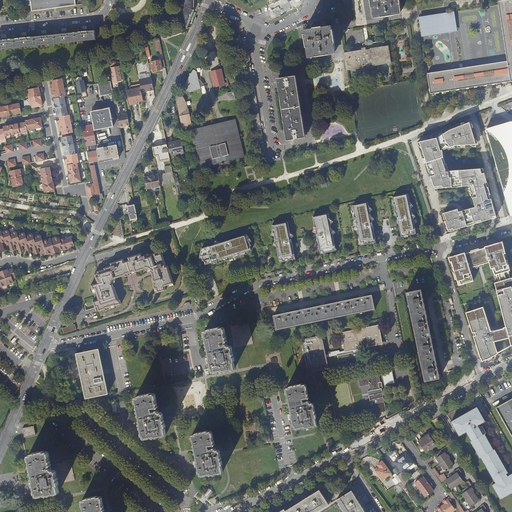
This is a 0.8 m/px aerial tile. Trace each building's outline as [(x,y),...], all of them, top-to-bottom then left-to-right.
[(25,0),(26,5),(31,4),(32,11),(76,5),(74,0),(25,0)] [(194,0),(180,0),(183,21),(184,21),(186,29),(194,10),(194,0)] [(275,18),(296,8),(292,0),(291,0),(271,10),(275,18)] [(369,0),(371,8),(372,8),(373,18),(394,15),(401,14),(400,9),(401,9),(399,0),(369,0)] [(436,76),(429,77),(429,78),(431,93),(456,89),(511,80),(511,0),(499,0),(498,0),(499,4),(508,60),(453,69),(453,71),(438,73),(439,76),(436,77),(436,76)] [(454,11),(418,16),(419,17),(421,36),(457,31),(454,11)] [(333,35),(332,25),(324,26),(310,28),(303,30),(304,34),(306,48),(308,58),(315,57),(329,55),(336,54),(335,49),(336,49),(334,35),(333,35)] [(64,31),(66,42),(96,39),(95,30),(87,31),(87,29),(82,29),(82,32),(67,33),(67,31),(64,31)] [(1,40),(0,39),(0,49),(66,42),(64,31),(61,31),(62,34),(47,35),(46,33),(41,33),(42,36),(27,37),(26,35),(21,35),(21,38),(6,39),(6,37),(1,38),(1,40)] [(257,148),(259,164),(266,162),(254,92),(245,37),(237,38),(241,58),(245,85),(257,148)] [(362,49),(344,52),(345,60),(347,68),(363,65),(373,64),(391,61),(388,45),(382,46),(381,40),(369,42),(368,43),(369,48),(366,48),(366,47),(363,47),(362,47),(362,49)] [(162,53),(160,42),(152,44),(154,55),(162,53)] [(208,60),(210,67),(220,65),(218,57),(208,60)] [(165,68),(163,60),(160,60),(152,61),(152,59),(151,60),(152,67),(151,67),(151,69),(152,68),(153,71),(165,68)] [(119,65),(111,67),(114,82),(121,80),(119,65)] [(210,67),(212,78),(213,82),(214,87),(224,85),(222,77),(220,65),(210,67)] [(197,72),(193,69),(193,71),(191,70),(189,73),(190,73),(183,89),(190,92),(200,90),(200,87),(198,79),(197,72)] [(453,69),(428,73),(429,77),(436,76),(436,77),(439,76),(438,73),(453,71),(453,69)] [(154,90),(151,77),(146,78),(140,80),(139,80),(139,84),(141,92),(154,90)] [(224,85),(214,87),(215,91),(229,87),(227,78),(224,78),(224,77),(222,77),(224,85)] [(305,137),(295,77),(278,80),(288,140),(305,137)] [(53,86),(51,86),(53,94),(55,93),(55,95),(56,98),(54,99),(59,117),(60,122),(62,130),(63,135),(73,133),(69,115),(68,115),(67,112),(69,112),(66,99),(65,100),(64,97),(66,96),(62,79),(52,80),(53,84),(53,86)] [(85,79),(77,81),(79,92),(87,91),(85,79)] [(112,93),(110,80),(97,83),(98,88),(100,96),(112,93)] [(139,84),(129,86),(130,89),(126,90),(129,105),(137,103),(137,102),(143,100),(141,92),(139,84)] [(39,103),(35,88),(29,89),(29,92),(28,92),(30,105),(32,105),(32,108),(40,106),(39,103)] [(234,91),(227,93),(229,101),(235,99),(234,91)] [(188,112),(187,109),(185,109),(184,102),(185,102),(185,100),(181,96),(175,97),(181,126),(191,124),(188,112)] [(19,103),(0,107),(0,117),(21,113),(19,103)] [(109,108),(101,109),(101,108),(100,109),(100,110),(90,112),(94,130),(113,126),(109,108)] [(127,113),(117,115),(119,127),(124,126),(124,125),(125,125),(129,124),(127,113)] [(0,139),(6,138),(5,136),(28,132),(27,130),(42,127),(40,118),(25,121),(26,122),(3,127),(4,129),(0,129),(0,139)] [(197,134),(196,129),(190,131),(199,168),(204,166),(203,161),(208,162),(214,163),(215,167),(230,164),(229,159),(233,157),(237,153),(239,158),(243,157),(235,120),(230,121),(231,125),(227,125),(222,124),(219,125),(217,125),(212,126),(207,127),(204,129),(200,132),(197,134)] [(511,120),(486,128),(511,215),(511,214),(511,120)] [(92,125),(82,127),(86,150),(88,150),(87,145),(96,144),(93,130),(92,125)] [(485,220),(497,216),(486,176),(485,172),(481,173),(479,168),(447,169),(442,149),(454,146),(475,144),(470,127),(462,127),(455,127),(447,132),(437,138),(419,141),(433,182),(435,187),(469,185),(475,206),(458,212),(457,208),(442,213),(448,231),(471,224),(485,220)] [(72,136),(64,137),(73,174),(75,183),(81,181),(80,179),(82,178),(79,165),(78,166),(77,163),(79,163),(77,154),(75,154),(75,151),(76,151),(74,138),(72,138),(72,136)] [(73,174),(64,137),(61,138),(62,143),(63,147),(65,156),(67,156),(67,159),(68,161),(65,161),(66,165),(67,165),(69,174),(68,174),(69,178),(70,183),(75,183),(73,174)] [(169,155),(183,153),(180,139),(166,142),(167,144),(169,155)] [(40,140),(33,141),(34,148),(42,146),(40,140)] [(26,142),(19,144),(20,151),(28,149),(26,142)] [(97,151),(87,153),(93,184),(96,198),(98,210),(103,210),(102,208),(103,208),(103,206),(104,205),(103,200),(101,201),(99,191),(93,163),(99,161),(99,162),(100,162),(99,161),(113,158),(113,159),(114,159),(113,159),(115,158),(118,157),(116,144),(96,149),(97,151)] [(152,147),(154,156),(158,155),(159,160),(170,158),(169,155),(167,144),(152,147)] [(12,145),(5,147),(6,153),(13,152),(12,145)] [(43,154),(36,155),(37,162),(45,160),(43,154)] [(29,156),(22,158),(23,165),(30,163),(29,156)] [(15,159),(7,161),(9,167),(16,166),(15,159)] [(163,179),(173,177),(171,164),(164,166),(166,172),(161,173),(163,179)] [(50,167),(40,169),(43,183),(42,184),(44,192),(54,190),(53,182),(52,182),(50,167)] [(20,169),(10,171),(13,187),(23,185),(20,169)] [(158,176),(144,178),(147,191),(152,190),(152,187),(160,186),(158,176)] [(96,198),(93,184),(86,185),(89,200),(96,198)] [(416,233),(408,194),(393,197),(401,236),(416,233)] [(375,242),(367,203),(353,206),(361,245),(375,242)] [(130,220),(137,218),(134,204),(127,206),(130,220)] [(336,253),(328,214),(313,217),(321,256),(336,253)] [(294,261),(286,222),(272,225),(280,264),(294,261)] [(70,248),(67,240),(60,242),(59,240),(51,243),(50,240),(42,243),(42,242),(35,244),(33,237),(26,240),(25,236),(19,239),(17,235),(10,237),(9,234),(2,236),(1,233),(0,233),(0,252),(3,251),(1,243),(4,242),(4,244),(7,243),(10,251),(14,250),(12,245),(16,244),(18,252),(22,251),(21,246),(24,245),(26,254),(30,253),(29,248),(32,247),(34,255),(38,254),(36,249),(39,248),(42,256),(50,254),(50,255),(59,252),(59,251),(62,249),(63,251),(70,248)] [(206,264),(251,250),(247,235),(201,249),(206,264)] [(511,346),(511,345),(511,278),(500,242),(475,249),(448,257),(457,284),(471,281),(470,268),(488,262),(496,281),(494,283),(506,326),(491,331),(483,306),(465,312),(482,361),(492,357),(497,354),(494,342),(509,338),(511,346)] [(129,260),(126,262),(130,273),(135,272),(145,269),(145,268),(149,270),(151,271),(151,273),(152,275),(153,278),(151,278),(153,285),(155,290),(156,289),(157,293),(166,291),(165,287),(173,284),(168,266),(166,266),(162,253),(156,255),(156,253),(149,255),(149,254),(142,256),(141,253),(128,258),(129,260)] [(118,301),(116,295),(114,290),(113,288),(113,285),(112,284),(112,281),(115,278),(116,279),(125,276),(125,275),(130,273),(126,262),(124,262),(123,259),(110,264),(110,266),(103,268),(104,269),(93,273),(93,274),(93,275),(96,284),(91,285),(92,290),(95,290),(98,300),(96,301),(93,302),(94,306),(95,308),(97,308),(98,312),(105,310),(105,309),(114,307),(121,305),(121,304),(120,300),(118,301)] [(0,286),(16,282),(15,278),(17,277),(14,269),(9,270),(9,269),(0,271),(0,272),(0,273),(0,286)] [(421,290),(408,293),(427,382),(440,380),(439,373),(437,366),(434,350),(432,343),(429,326),(428,320),(424,303),(423,297),(421,290)] [(283,313),(274,315),(277,330),(375,310),(372,295),(362,297),(342,301),(323,305),(303,309),(283,313)] [(65,333),(77,329),(75,323),(63,327),(65,333)] [(378,326),(340,333),(344,351),(338,352),(338,350),(329,352),(330,354),(325,355),(321,336),(302,340),(306,362),(305,362),(306,363),(308,372),(328,368),(325,358),(352,352),(352,354),(363,352),(362,348),(382,344),(378,326)] [(209,357),(211,366),(211,370),(213,370),(213,373),(222,371),(223,372),(235,369),(234,362),(235,362),(231,346),(228,346),(228,344),(225,344),(225,342),(227,342),(224,327),(221,328),(220,327),(207,330),(207,331),(204,332),(209,357)] [(99,349),(76,354),(86,399),(108,394),(99,349)] [(392,372),(382,374),(385,385),(394,383),(392,372)] [(380,382),(378,374),(358,378),(360,386),(369,384),(370,390),(368,391),(373,414),(386,411),(381,388),(379,389),(378,383),(380,382)] [(289,387),(286,388),(291,414),(293,427),(294,426),(295,429),(304,427),(304,428),(317,426),(315,418),(317,418),(313,402),(310,403),(309,400),(307,401),(307,398),(309,398),(306,384),(303,385),(302,383),(289,386),(289,387)] [(140,423),(142,432),(141,432),(142,436),(143,436),(144,438),(153,437),(153,438),(166,435),(165,428),(166,428),(163,412),(159,412),(159,410),(157,411),(156,408),(158,407),(155,393),(152,394),(151,393),(138,396),(138,397),(135,397),(140,423)] [(511,398),(496,408),(511,435),(511,398)] [(452,421),(460,435),(467,431),(472,441),(471,441),(475,448),(477,447),(479,450),(477,451),(480,458),(482,457),(485,464),(487,463),(489,466),(487,467),(496,483),(493,485),(501,499),(511,493),(511,473),(509,475),(508,476),(506,473),(508,473),(500,459),(497,460),(496,458),(498,456),(494,448),(493,449),(490,443),(487,445),(485,442),(488,440),(485,434),(485,433),(482,426),(480,427),(478,424),(480,423),(485,421),(477,408),(471,411),(470,410),(462,415),(463,417),(461,418),(460,416),(452,421)] [(34,426),(23,428),(25,437),(36,435),(34,426)] [(192,435),(197,461),(196,461),(198,470),(199,474),(200,473),(200,476),(210,474),(210,475),(222,473),(221,466),(222,465),(219,450),(215,450),(215,448),(213,448),(212,446),(214,445),(211,431),(208,432),(208,431),(194,433),(195,435),(192,435)] [(428,435),(418,441),(425,452),(435,446),(433,442),(435,441),(432,436),(430,438),(428,435)] [(55,491),(44,450),(32,453),(32,454),(29,455),(34,481),(33,481),(35,490),(36,493),(37,493),(37,495),(44,493),(55,491)] [(45,450),(44,450),(55,491),(55,493),(59,492),(58,485),(59,485),(56,469),(52,470),(52,467),(50,468),(49,465),(51,465),(49,451),(45,451),(45,450)] [(440,451),(434,456),(444,471),(453,464),(452,462),(453,461),(451,458),(449,456),(448,457),(447,455),(445,452),(442,454),(440,451)] [(405,453),(393,461),(401,472),(413,463),(405,453)] [(71,458),(62,460),(63,464),(67,483),(76,481),(75,480),(76,479),(76,475),(74,475),(71,458)] [(63,464),(62,460),(58,460),(59,462),(57,462),(62,484),(67,483),(63,464)] [(390,473),(381,461),(376,464),(378,466),(374,469),(381,479),(385,476),(389,474),(390,473)] [(413,463),(401,472),(403,474),(414,466),(413,463)] [(434,468),(432,470),(441,484),(445,481),(451,489),(463,481),(460,477),(463,475),(459,469),(456,471),(457,473),(448,480),(443,473),(440,476),(434,468)] [(404,487),(394,473),(392,475),(394,477),(391,479),(395,485),(394,486),(398,492),(401,490),(405,487),(404,487)] [(423,477),(414,483),(420,490),(430,483),(428,480),(426,481),(425,480),(423,477)] [(463,493),(462,494),(469,505),(479,498),(478,496),(477,497),(476,495),(473,492),(473,491),(474,490),(472,487),(473,486),(468,480),(465,482),(467,486),(461,490),(463,493)] [(430,483),(420,490),(425,498),(434,492),(432,489),(431,488),(432,486),(430,483)] [(406,489),(405,487),(401,490),(417,511),(421,509),(406,489)] [(284,510),(280,511),(317,511),(328,505),(319,490),(285,511),(284,510)] [(364,511),(351,491),(336,501),(343,511),(364,511)] [(451,492),(448,494),(460,511),(485,511),(488,510),(484,504),(481,506),(482,508),(476,511),(469,511),(468,509),(464,511),(451,492)] [(102,511),(103,510),(105,510),(102,496),(99,497),(99,495),(90,497),(85,498),(85,499),(82,500),(84,511),(102,511)] [(441,507),(444,511),(452,511),(455,510),(447,499),(444,501),(446,503),(444,505),(441,507)]
